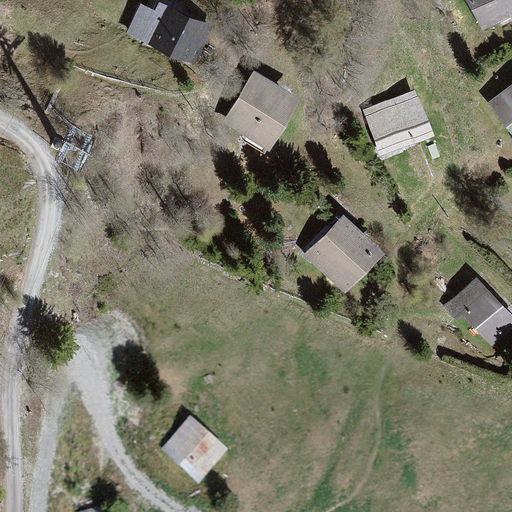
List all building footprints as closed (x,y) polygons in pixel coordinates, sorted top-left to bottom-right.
[(148,0),(146,5),(130,36),(177,60),(196,24),(148,0)] [(511,10),(506,0),(457,0),(477,36),(511,17),(511,10)] [(287,93),(237,67),(210,119),(260,148),(287,93)] [(511,74),(482,103),(511,137),(511,74)] [(406,89),(369,109),(388,153),(428,134),(406,89)] [(376,244),(332,212),(295,259),(333,292),(376,244)] [(511,317),(511,311),(469,276),(442,308),(487,349),(511,317)] [(184,422),(157,453),(194,485),(221,454),(184,422)]
